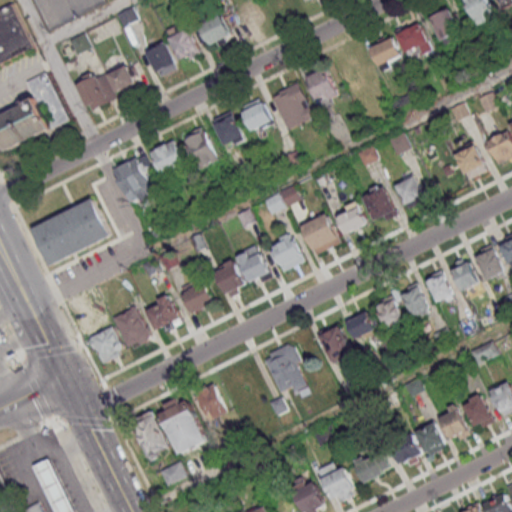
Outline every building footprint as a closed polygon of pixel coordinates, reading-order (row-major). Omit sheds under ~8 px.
[(248,30),(266,22),(257,2),(261,0),(266,0),(274,18),(299,6),(296,0),(247,0),(237,5),(248,30)] [(465,0),(478,24),(496,15),(489,0),(465,0)] [(0,10),(13,4),(34,47),(0,63),(0,10)] [(119,14),(126,27),(141,19),(134,6),(119,14)] [(431,17),(443,41),(463,31),(451,7),(431,17)] [(232,36),(225,15),(203,22),(211,44),(232,36)] [(411,56),(433,44),(421,21),(398,34),(411,56)] [(171,32),(182,61),(202,54),(191,24),(171,32)] [(70,39),(78,54),(93,46),(85,31),(70,39)] [(382,70),(406,60),(396,35),(372,45),(382,70)] [(148,50),(161,76),(180,67),(167,40),(148,50)] [(118,93),(142,83),(133,63),(110,72),(118,93)] [(322,106),(342,96),(328,66),(308,75),(322,106)] [(111,102),(99,70),(77,78),(90,110),(111,102)] [(0,134),(0,115),(37,98),(29,80),(48,71),(70,118),(7,149),(0,134)] [(316,117),(301,81),(273,93),(288,129),(316,117)] [(480,98),(487,112),(499,105),(492,91),(480,98)] [(244,110),(255,131),(275,120),(265,100),(244,110)] [(450,109),(462,103),(469,116),(457,122),(450,109)] [(216,121),(227,146),(245,137),(233,113),(216,121)] [(185,135),(200,167),(220,158),(205,126),(185,135)] [(511,130),(491,139),(502,162),(511,157),(511,130)] [(390,138),(404,131),(411,146),(398,153),(390,138)] [(190,168),(176,139),(152,150),(166,179),(190,168)] [(459,152),(472,179),(492,170),(479,143),(477,144),(475,140),(466,144),(468,147),(459,152)] [(358,152),(373,144),(379,158),(365,165),(358,152)] [(159,187),(150,154),(115,165),(125,197),(159,187)] [(397,184),(416,175),(426,194),(407,204),(397,184)] [(281,191),(293,184),(301,199),(288,205),(281,191)] [(364,197),(386,185),(398,209),(376,220),(364,197)] [(266,199),(279,192),(286,206),(273,212),(266,199)] [(34,227),(95,196),(114,233),(53,264),(34,227)] [(340,216),(350,211),(347,205),(359,199),(370,221),(347,232),(340,216)] [(239,213),(250,207),(257,221),(245,227),(239,213)] [(303,225),(328,213),(343,240),(319,254),(303,225)] [(501,245),(508,241),(505,235),(511,231),(511,262),(510,263),(501,245)] [(273,246),(283,241),(280,237),(290,232),(293,237),(295,236),(307,259),(284,270),(273,246)] [(477,256),(483,253),(480,248),(493,242),(495,247),(497,246),(509,270),(506,272),(507,274),(499,278),(497,274),(488,279),(477,256)] [(237,252),(255,244),(259,252),(262,251),(274,275),(263,280),(261,276),(251,281),(237,252)] [(144,262),(156,255),(163,268),(150,275),(144,262)] [(214,270),(225,294),(230,291),(233,297),(241,293),(239,288),(248,284),(235,257),(225,262),(226,264),(214,270)] [(453,269),(458,267),(455,261),(463,257),(465,263),(471,260),(482,282),(464,291),(453,269)] [(428,280),(433,277),(431,274),(442,268),(455,292),(452,293),(455,298),(449,301),(447,297),(440,301),(428,280)] [(405,293),(410,291),(408,286),(419,280),(432,307),(429,308),(431,312),(425,316),(423,312),(415,315),(405,293)] [(184,294),(192,313),(216,301),(206,283),(184,294)] [(148,309),(157,329),(166,325),(169,331),(178,327),(175,321),(182,318),(174,299),(171,300),(169,293),(160,298),(162,303),(148,309)] [(378,306),(384,303),(382,300),(393,293),(407,319),(390,328),(378,306)] [(115,315),(131,307),(129,304),(134,301),(136,305),(137,305),(148,327),(150,329),(152,334),(150,339),(144,342),(139,341),(130,345),(115,315)] [(350,320),(370,309),(371,312),(376,309),(382,322),(377,325),(378,327),(372,330),(375,335),(367,338),(365,334),(359,338),(350,320)] [(91,336),(114,324),(123,341),(124,341),(125,343),(125,345),(124,348),(121,349),(123,353),(105,362),(98,348),(96,349),(91,338),(92,337),(91,336)] [(321,335),(322,334),(320,330),(329,326),(331,330),(342,324),(357,353),(354,355),(357,361),(349,365),(346,359),(336,365),(321,335)] [(478,364),(500,353),(492,340),(471,351),(478,364)] [(265,360),(272,356),(270,352),(289,343),(297,345),(303,359),(298,361),(310,384),(308,385),(311,392),(302,397),(299,390),(296,391),(294,387),(281,393),(265,360)] [(426,388),(418,376),(405,385),(413,397),(426,388)] [(492,389),(511,379),(511,380),(511,412),(506,415),(505,412),(503,411),(492,389)] [(197,390),(215,381),(230,411),(212,420),(197,390)] [(466,404),(473,400),(472,397),(481,392),(483,395),(484,395),(495,416),(494,417),(496,421),(484,427),(482,422),(477,425),(466,404)] [(271,401),(282,395),(289,408),(277,414),(271,401)] [(163,413),(169,410),(166,403),(179,397),(182,402),(190,399),(210,439),(182,453),(163,413)] [(440,417),(452,411),(449,406),(457,402),(472,432),(462,438),(460,434),(451,438),(440,417)] [(133,420),(155,409),(173,446),(159,453),(161,457),(151,462),(149,458),(151,457),(133,420)] [(416,430),(437,420),(448,440),(445,441),(447,446),(431,454),(429,450),(427,451),(416,430)] [(392,443),(402,462),(409,459),(412,465),(422,460),(419,455),(426,452),(415,431),(392,443)] [(356,459),(359,466),(358,466),(365,479),(366,479),(367,481),(386,471),(385,469),(393,465),(386,453),(379,456),(378,453),(368,458),(366,454),(356,459)] [(58,511),(36,465),(51,459),(76,511),(58,511)] [(162,470),(183,460),(190,475),(170,485),(162,470)] [(319,469),(335,461),(339,469),(348,465),(358,487),(353,490),(355,495),(343,501),(340,496),(334,499),(319,469)] [(316,480),(327,501),(324,503),(326,508),(319,511),(305,511),(290,480),(303,474),(308,484),(316,480)] [(485,503),(489,511),(511,511),(511,500),(508,492),(499,496),(497,493),(492,495),(494,499),(485,503)] [(469,511),(484,511),(479,501),(469,507),(471,511),(469,511)] [(22,511),(39,503),(43,511),(22,511)] [(248,511),(267,503),(270,511),(248,511)]
